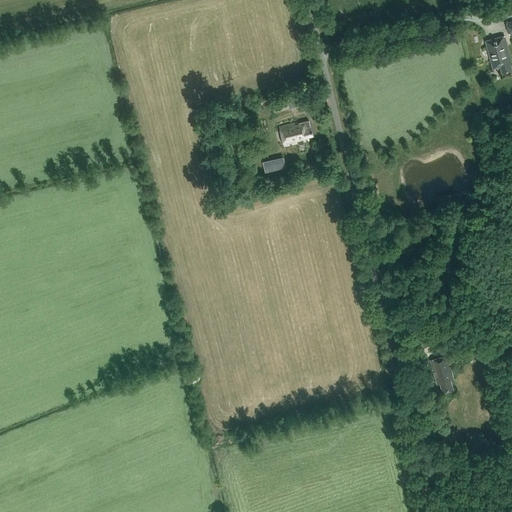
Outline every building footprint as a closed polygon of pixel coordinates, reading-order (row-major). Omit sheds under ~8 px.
[(509,65),(511,64),(511,62),(506,37),(486,43),(492,69),(499,67),(501,74),(511,71),(509,65)] [(287,96),(290,106),(302,103),(299,93),(287,96)] [(309,140),(308,137),(313,136),(309,120),(280,127),(285,146),(309,140)] [(266,170),(286,166),(284,154),(263,159),(266,170)] [(427,318),(407,323),(414,348),(434,343),(427,318)] [(454,379),(447,355),(431,359),(434,371),(437,383),(440,383),(443,391),(453,389),(451,380),(454,379)]
